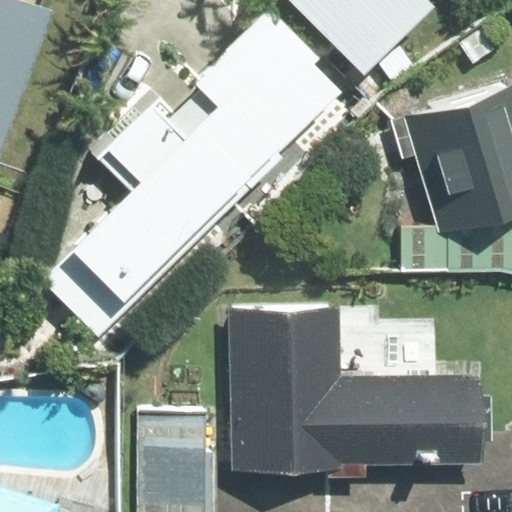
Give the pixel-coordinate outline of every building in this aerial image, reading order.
[(0,0),(0,116),(38,0),(0,0)] [(32,274),(88,329),(339,79),(259,0),(254,0),(157,97),(142,82),(81,142),(114,175),(57,232),(65,241),(32,274)] [(288,0),(354,64),(416,0),(288,0)] [(511,92),(507,75),(393,109),(429,227),(511,202),(511,92)] [(223,298),(222,464),(481,466),(481,368),(333,367),(333,299),(223,298)] [(206,511),(209,417),(127,415),(125,511),(206,511)] [(0,511),(42,511),(49,492),(0,476),(0,511)]
